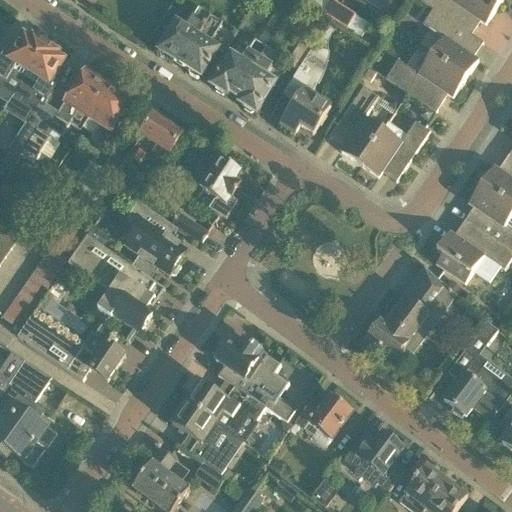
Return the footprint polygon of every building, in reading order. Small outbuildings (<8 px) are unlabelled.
[(360,0),(383,15),(392,0),(360,0)] [(471,38),(471,36),(480,23),(486,27),(498,9),(485,0),(452,0),(451,2),(447,0),(421,0),(420,2),(419,4),(424,7),(432,12),(433,12),(471,38)] [(485,0),(498,9),(504,0),(485,0)] [(331,1),(322,15),(347,31),(348,30),(356,18),(331,1)] [(424,7),(415,21),(423,26),(432,12),(424,7)] [(171,62),(180,68),(211,19),(198,11),(186,31),(176,25),(175,25),(164,19),(158,29),(169,36),(158,54),(160,55),(160,59),(168,63),(171,62)] [(433,12),(432,12),(423,26),(443,39),(430,59),(466,83),(479,63),(472,59),(481,46),(483,47),(484,45),(471,36),(471,38),(433,12)] [(199,80),(202,81),(219,52),(210,46),(222,26),(211,19),(180,68),(189,73),(189,77),(196,82),(199,80)] [(230,94),(237,98),(274,39),(264,32),(256,45),(255,44),(248,56),(238,50),(232,59),(231,58),(213,89),(215,90),(215,93),(222,98),(225,97),(227,98),(230,94)] [(14,69),(27,78),(47,47),(33,38),(31,41),(24,37),(11,56),(7,54),(0,65),(0,81),(4,85),(14,69)] [(283,97),(296,105),(281,128),(294,137),(300,128),(313,137),(331,110),(310,97),(317,87),(318,88),(321,84),(325,71),(329,54),(327,53),(327,43),(320,38),(313,49),(297,73),(298,73),(283,97)] [(285,46),(274,39),(237,98),(244,102),(241,107),(243,108),(244,111),(250,116),(254,115),(256,116),(281,76),(271,70),(279,59),(277,58),(285,46)] [(286,66),(297,73),(313,49),(302,41),(286,66)] [(60,55),(47,47),(27,78),(22,87),(15,97),(38,112),(41,107),(44,109),(59,86),(54,83),(66,63),(59,58),(60,55)] [(466,83),(430,59),(419,77),(398,63),(386,82),(436,115),(437,113),(436,112),(447,96),(453,101),(466,83)] [(50,130),(53,132),(62,138),(69,126),(81,133),(83,129),(84,130),(109,90),(107,89),(102,83),(95,82),(85,75),(50,130)] [(341,155),(359,167),(383,131),(365,118),(378,98),(364,89),(330,140),(331,141),(332,139),(345,148),(341,155)] [(109,90),(84,130),(94,137),(85,152),(97,159),(132,105),(122,98),(117,93),(110,91),(109,90)] [(141,138),(156,148),(152,155),(166,164),(183,138),(153,119),(141,138)] [(21,158),(38,132),(26,124),(9,151),(21,158)] [(388,124),(383,131),(359,167),(378,180),(383,174),(396,183),(395,184),(396,185),(430,135),(415,124),(406,136),(388,124)] [(38,132),(21,158),(33,166),(40,155),(50,140),(49,139),(38,132)] [(127,159),(140,167),(147,156),(134,148),(127,159)] [(103,172),(99,177),(111,184),(125,162),(113,155),(103,172)] [(511,209),(511,160),(509,158),(508,159),(509,160),(500,173),(494,169),(481,188),(511,209)] [(209,210),(220,217),(226,222),(238,204),(232,200),(241,188),(236,184),(242,175),(221,162),(210,179),(206,175),(198,187),(203,190),(202,192),(215,201),(209,210)] [(99,177),(103,172),(90,164),(74,191),(86,198),(99,177)] [(465,223),(464,224),(511,257),(511,234),(511,209),(481,188),(469,206),(475,211),(466,224),(465,223)] [(171,227),(148,212),(138,204),(127,221),(139,230),(124,251),(135,259),(129,267),(150,282),(157,272),(169,280),(171,277),(176,278),(182,269),(179,265),(187,253),(167,239),(173,229),(171,227)] [(23,233),(29,225),(12,212),(6,221),(23,233)] [(179,215),(171,227),(173,229),(174,229),(201,247),(209,236),(179,215)] [(23,233),(6,221),(0,229),(17,242),(23,233)] [(465,287),(473,275),(489,286),(500,269),(506,273),(511,263),(511,257),(464,224),(464,225),(465,226),(456,239),(450,235),(437,254),(443,258),(436,267),(465,287)] [(17,242),(0,229),(0,242),(11,250),(17,242)] [(156,286),(150,282),(129,267),(87,238),(76,254),(68,266),(72,269),(73,267),(91,279),(94,280),(97,278),(101,273),(116,283),(116,284),(98,311),(111,320),(113,319),(140,337),(155,315),(148,311),(155,301),(149,297),(155,287),(156,286)] [(11,250),(0,242),(0,255),(5,259),(11,250)] [(56,243),(50,251),(67,263),(73,254),(56,243)] [(61,272),(67,263),(50,251),(44,260),(61,272)] [(55,280),(61,272),(44,260),(38,268),(55,280)] [(49,289),(55,280),(38,268),(32,277),(49,289)] [(434,323),(434,322),(425,315),(444,289),(424,270),(402,299),(405,301),(385,328),(381,325),(366,345),(394,365),(405,351),(410,355),(434,323)] [(43,298),(48,291),(49,289),(32,277),(26,286),(43,298)] [(20,294),(38,306),(43,298),(26,286),(20,294)] [(14,303),(32,315),(38,306),(20,294),(14,303)] [(26,323),(30,317),(32,315),(14,303),(8,311),(26,323)] [(26,323),(8,311),(2,320),(20,332),(26,323)] [(80,382),(88,371),(74,362),(83,350),(32,315),(30,317),(26,323),(20,332),(16,338),(80,382)] [(476,340),(487,348),(498,334),(487,325),(476,340)] [(88,371),(91,373),(108,385),(126,358),(111,348),(119,337),(103,327),(96,338),(92,336),(83,350),(96,359),(88,371)] [(466,338),(457,349),(464,355),(473,344),(466,338)] [(243,381),(236,391),(247,399),(266,411),(282,386),(254,367),(262,355),(243,342),(238,349),(229,343),(216,363),(243,381)] [(0,401),(9,387),(25,364),(25,363),(12,355),(0,374),(0,401)] [(473,410),(491,424),(492,425),(511,398),(511,384),(505,379),(501,383),(484,370),(485,369),(474,361),(443,402),(454,411),(452,414),(462,421),(464,418),(466,419),(473,410)] [(9,387),(13,390),(1,407),(9,413),(4,420),(0,417),(0,456),(7,461),(11,456),(33,471),(45,454),(35,447),(46,431),(37,425),(45,412),(35,405),(51,381),(25,364),(9,387)] [(186,406),(225,432),(234,438),(248,417),(256,423),(264,411),(265,412),(266,411),(247,399),(236,391),(225,384),(217,396),(201,385),(194,394),(191,394),(186,401),(188,404),(186,406)] [(298,420),(292,430),(290,433),(294,436),(300,429),(314,440),(313,441),(326,450),(331,443),(353,414),(331,398),(321,411),(311,404),(299,421),(298,420)] [(202,466),(203,467),(225,482),(225,481),(224,481),(229,474),(225,472),(229,465),(211,452),(225,432),(186,406),(185,408),(181,408),(177,414),(178,418),(172,427),(197,444),(189,456),(202,466)] [(511,453),(511,412),(501,427),(510,435),(502,446),(511,453)] [(383,436),(378,444),(365,434),(344,462),(357,471),(354,475),(375,491),(378,487),(389,495),(406,473),(395,464),(404,452),(400,449),(393,443),(393,444),(383,436)] [(180,470),(174,466),(176,463),(162,453),(133,492),(159,511),(176,511),(190,493),(172,480),(180,470)] [(195,479),(217,494),(225,482),(203,467),(195,479)] [(424,511),(426,511),(447,486),(426,469),(405,497),(424,511)] [(326,511),(332,503),(328,500),(334,491),(323,483),(310,500),(326,511)] [(447,486),(426,511),(459,511),(467,502),(447,486)] [(250,492),(241,505),(235,511),(255,511),(263,502),(250,492)]
